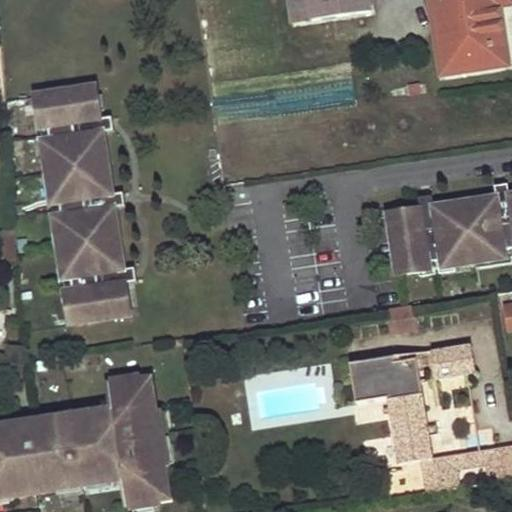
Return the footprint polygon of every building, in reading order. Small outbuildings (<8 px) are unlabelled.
[(311,0),(291,0),(295,26),(315,23),(311,0)] [(311,0),(315,23),(371,14),(368,0),(311,0)] [(430,0),(442,74),(455,72),(442,0),(430,0)] [(442,0),(455,72),(511,60),(511,56),(502,0),(442,0)] [(115,86),(55,95),(58,113),(65,112),(68,129),(71,147),(63,148),(66,169),(74,168),(80,205),(86,241),(78,242),(81,262),(89,261),(92,278),(94,295),(86,297),(90,318),(150,309),(145,277),(119,281),(118,276),(119,275),(118,268),(143,264),(133,202),(106,206),(106,201),(107,200),(106,193),(131,189),(122,130),(97,134),(96,125),(94,126),(94,120),(120,116),(115,86)] [(58,113),(53,115),(55,130),(60,129),(61,130),(68,129),(65,112),(58,113)] [(120,116),(94,120),(94,126),(96,125),(97,134),(122,130),(133,128),(131,115),(120,116)] [(68,129),(61,130),(61,132),(56,133),(58,149),(63,148),(71,147),(68,129)] [(66,169),(62,170),(67,205),(72,204),(72,206),(80,205),(74,168),(66,169)] [(131,189),(106,193),(107,200),(106,201),(106,206),(133,202),(144,200),(142,187),(131,189)] [(449,196),(436,198),(438,208),(442,233),(447,232),(446,231),(454,230),(450,206),(449,196)] [(438,208),(408,213),(417,270),(435,268),(434,260),(450,257),(467,255),(468,262),(489,259),(488,252),(511,247),(511,220),(510,221),(507,197),(450,206),(454,230),(446,231),(447,232),(442,233),(438,208)] [(72,207),(68,208),(73,243),(78,242),(86,241),(80,205),(72,206),(72,207)] [(489,259),(489,264),(511,259),(511,247),(488,252),(489,259)] [(467,255),(450,257),(451,265),(453,265),(453,269),(469,267),(468,262),(467,255)] [(435,268),(436,272),(451,270),(450,265),(451,265),(450,257),(434,260),(435,268)] [(81,262),(76,263),(79,279),(84,278),(84,279),(92,278),(89,261),(81,262)] [(143,264),(118,268),(119,275),(118,276),(119,281),(145,277),(156,276),(154,262),(143,264)] [(511,266),(486,273),(490,288),(511,281),(511,266)] [(455,293),(478,290),(476,273),(452,277),(455,293)] [(84,281),(79,282),(82,297),(86,297),(94,295),(92,278),(84,279),(84,281)] [(511,306),(501,308),(506,336),(511,335),(511,306)] [(391,311),(394,334),(421,330),(417,308),(391,311)] [(475,347),(434,353),(439,382),(479,376),(475,347)] [(434,353),(419,356),(420,362),(421,372),(434,371),(436,383),(439,382),(434,353)] [(419,356),(396,360),(397,366),(420,362),(419,356)] [(396,360),(352,366),(358,407),(391,402),(401,468),(423,465),(428,495),(431,494),(459,490),(456,470),(454,457),(435,460),(429,419),(415,418),(415,413),(418,413),(420,412),(421,410),(422,408),(423,406),(423,403),(422,401),(420,400),(419,399),(425,398),(421,372),(420,362),(397,366),(396,360)] [(116,382),(117,387),(142,383),(141,378),(116,382)] [(117,387),(110,388),(114,412),(102,414),(90,416),(91,421),(76,423),(62,425),(61,420),(49,422),(0,429),(0,496),(3,496),(4,501),(60,492),(71,491),(71,486),(85,484),(100,482),(100,486),(112,485),(123,483),(127,508),(134,506),(159,503),(166,502),(162,475),(167,474),(167,467),(162,441),(158,415),(158,409),(153,409),(149,382),(142,383),(117,387)] [(429,419),(425,398),(419,399),(420,400),(422,401),(423,403),(423,406),(422,408),(421,410),(420,412),(418,413),(415,413),(415,418),(429,419)] [(101,409),(75,413),(76,423),(91,421),(90,416),(102,414),(101,409)] [(466,411),(467,449),(490,449),(489,411),(466,411)] [(49,417),(49,422),(61,420),(62,425),(76,423),(75,413),(49,417)] [(169,414),(158,415),(162,441),(172,440),(169,414)] [(391,438),(370,440),(372,472),(394,470),(391,438)] [(172,440),(162,441),(167,467),(176,466),(172,440)] [(511,447),(486,452),(488,465),(491,484),(511,481),(511,447)] [(486,452),(454,457),(456,470),(488,465),(486,452)] [(100,482),(85,484),(86,494),(113,490),(112,485),(100,486),(100,482)] [(71,491),(60,492),(60,498),(86,494),(85,484),(71,486),(71,491)] [(159,503),(134,506),(135,511),(160,508),(159,503)]
